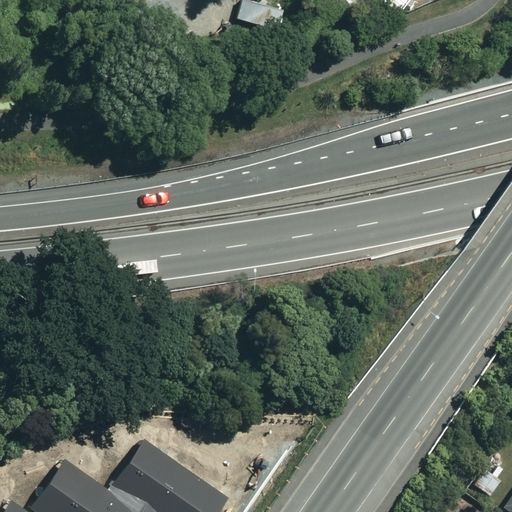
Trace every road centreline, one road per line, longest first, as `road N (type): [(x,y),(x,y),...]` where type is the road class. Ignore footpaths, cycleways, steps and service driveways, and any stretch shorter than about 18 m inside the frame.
road 1 (trunk): [(0,210),(190,189),(511,114)]
road 2 (trunk): [(511,185),(184,250),(0,268)]
road 3 (tertiary): [(330,511),(511,255)]
